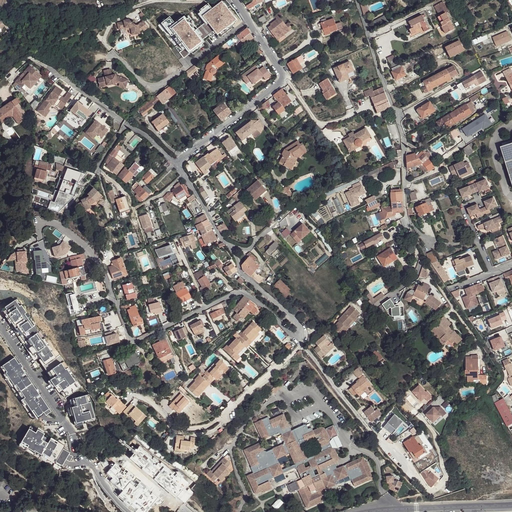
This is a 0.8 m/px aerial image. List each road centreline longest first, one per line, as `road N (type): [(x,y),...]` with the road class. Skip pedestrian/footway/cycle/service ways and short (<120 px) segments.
road 1 (residential): [(174,164),(241,273),(301,335),(240,293),(133,341),(98,264)]
road 2 (residential): [(477,342),(407,225),(403,138),(357,0)]
road 3 (residential): [(179,504),(136,471),(77,455),(65,422),(0,327)]
road 4 (residential): [(234,0),(282,77),(174,164)]
road 5 (residential): [(174,164),(126,125),(95,170),(68,163)]
road 6 (residential): [(511,506),(370,511)]
